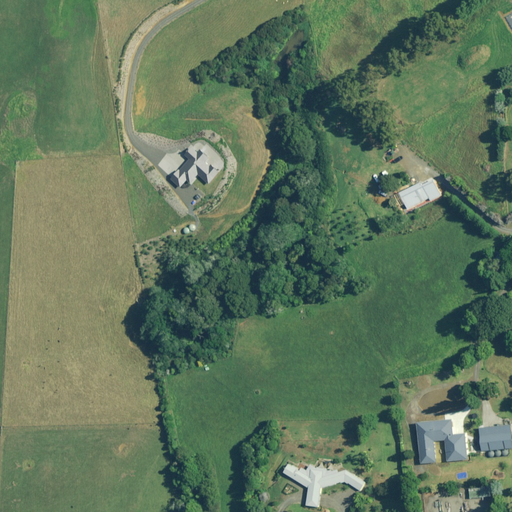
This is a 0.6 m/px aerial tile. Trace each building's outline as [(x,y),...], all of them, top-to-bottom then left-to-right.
[(420,182),(398,194),(407,209),(427,198),(429,202),(440,196),(431,179),(422,184),(420,182)] [(495,253),(493,252),(486,267),(495,271),(498,265),(502,267),(505,262),(500,260),(502,257),(500,256),(502,253),(497,250),(495,253)] [(447,462),(466,460),(464,433),(453,434),(452,420),(416,423),(420,464),(435,463),(433,442),(445,441),(447,462)] [(511,436),(511,424),(479,428),(481,451),(511,447),(511,436)] [(507,449),(488,451),(489,457),(508,455),(507,449)] [(327,471),(326,468),(317,467),(310,464),(306,470),(302,467),(300,470),(289,464),(283,473),(308,488),(306,506),(319,507),(321,489),(344,481),(360,491),(365,482),(346,470),(339,472),(338,469),(332,471),(331,469),(327,471)] [(489,485),(468,488),(470,499),(490,496),(489,485)]
